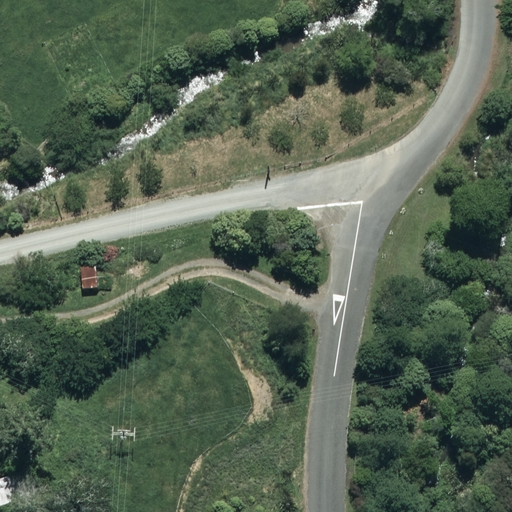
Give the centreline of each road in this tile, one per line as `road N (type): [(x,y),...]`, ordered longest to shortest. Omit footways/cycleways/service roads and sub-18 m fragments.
road 1 (residential): [(330,511),(343,331),(376,167)]
road 2 (residential): [(464,0),(459,81),(446,115),(427,141),(376,167)]
